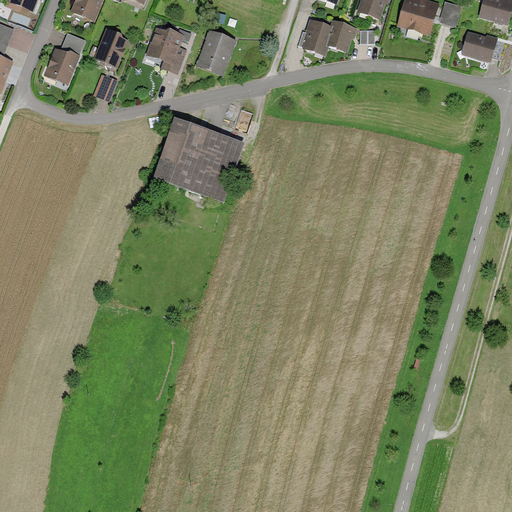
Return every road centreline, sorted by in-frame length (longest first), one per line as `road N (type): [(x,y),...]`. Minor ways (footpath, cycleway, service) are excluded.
road 1 (tertiary): [(401,511),(511,118)]
road 2 (residential): [(272,83),(95,119),(59,115),(17,95),(56,0)]
road 3 (track): [(422,430),(442,436),(458,419),(511,219)]
road 4 (residential): [(511,91),(399,66),(272,83)]
